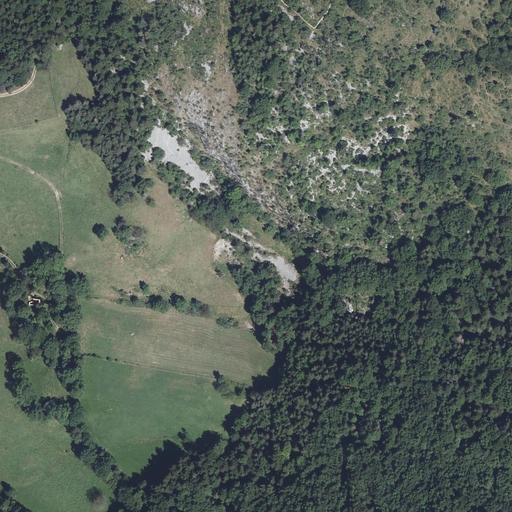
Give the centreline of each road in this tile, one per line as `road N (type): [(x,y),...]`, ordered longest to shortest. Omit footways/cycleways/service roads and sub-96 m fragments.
road 1 (track): [(0,155),(54,187),(61,265),(76,287)]
road 2 (track): [(0,253),(27,286),(44,293),(59,331),(83,326),(76,287)]
